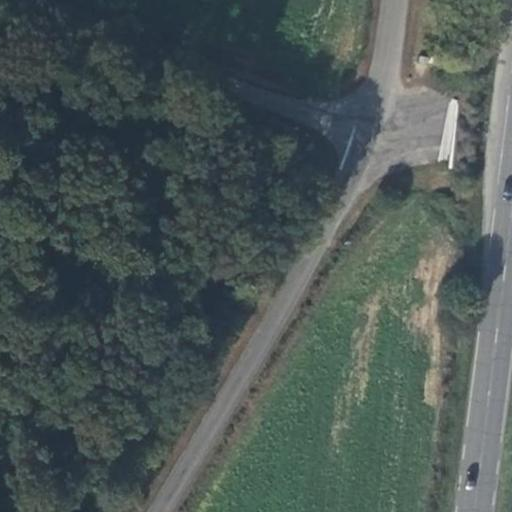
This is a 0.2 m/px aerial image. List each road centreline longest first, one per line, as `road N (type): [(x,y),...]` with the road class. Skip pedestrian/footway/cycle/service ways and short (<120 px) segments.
road 1 (unclassified): [(163,511),(302,277),(372,125)]
road 2 (unclassified): [(372,125),(24,0)]
road 3 (primary): [(478,511),(511,257)]
road 4 (unclassified): [(372,125),(396,0)]
